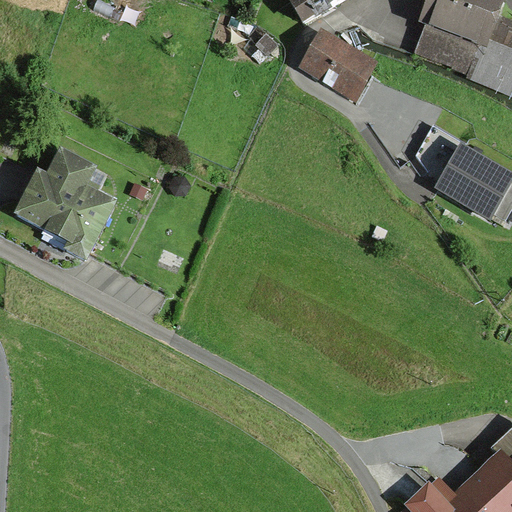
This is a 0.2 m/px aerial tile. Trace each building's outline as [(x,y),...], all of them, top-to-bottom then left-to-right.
[(358,0),(306,0),(313,10),(324,3),(334,17),(358,0)] [(510,5),(497,0),(440,0),(420,55),(511,96),(511,29),(502,26),(510,5)] [(376,75),(324,42),(304,74),(356,106),(376,75)] [(511,189),(511,179),(461,150),(436,193),(491,225),(511,189)] [(52,188),(36,181),(14,226),(93,265),(119,211),(97,200),(106,182),(66,162),(52,188)] [(446,479),(409,511),(511,511),(511,439),(496,453),(503,462),(463,497),(446,479)]
